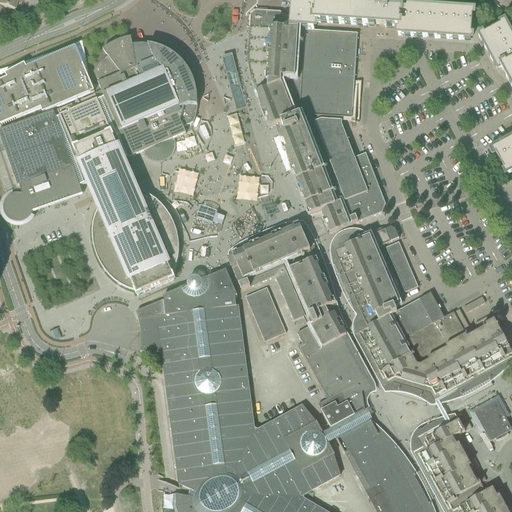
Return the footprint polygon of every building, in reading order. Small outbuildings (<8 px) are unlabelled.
[(19,5),(20,1),(17,0),(0,0),(0,11),(1,12),(2,7),(14,11),(16,4),(19,5)] [(384,0),(315,0),(315,2),(291,1),(291,8),(290,18),(289,27),(289,30),(314,32),(315,24),(374,28),(375,25),(398,27),(398,35),(398,37),(470,42),(470,39),(471,39),(472,13),(389,8),(389,3),(387,3),(384,0)] [(341,126),(342,122),(342,119),(351,120),(357,35),(314,32),(289,30),(289,27),(290,18),(284,18),(280,13),(255,11),(250,16),(248,52),(248,63),(248,65),(250,76),(251,78),(256,94),(270,128),(271,127),(277,125),(281,135),(279,136),(310,217),(322,212),(330,234),(382,214),(382,213),(385,206),(365,155),(354,159),(341,126)] [(511,38),(504,24),(506,22),(504,19),(498,22),(500,26),(481,36),(481,37),(479,38),(496,70),(500,67),(511,89),(511,140),(493,150),(492,148),(488,150),(492,157),(496,155),(506,174),(511,170),(511,38)] [(186,134),(183,128),(193,124),(194,122),(194,120),(195,118),(195,117),(196,115),(196,113),(197,111),(197,109),(197,107),(197,106),(197,104),(197,102),(197,100),(197,98),(197,96),(197,94),(197,92),(196,90),(196,88),(195,87),(195,85),(194,83),(193,81),(193,79),(192,78),(191,76),(190,74),(189,73),(188,71),(187,69),(186,68),(185,66),(183,65),(182,63),(181,62),(179,61),(178,59),(177,58),(175,57),(173,56),(172,55),(170,54),(169,53),(167,52),(165,51),(163,50),(162,50),(160,49),(158,48),(156,48),(155,47),(153,47),(151,47),(149,46),(148,46),(152,56),(145,59),(139,46),(137,46),(136,46),(134,46),(132,47),(132,43),(131,42),(131,39),(130,39),(128,39),(126,40),(124,40),(120,41),(117,43),(115,43),(113,44),(111,45),(109,46),(108,47),(106,48),(104,50),(102,51),(105,54),(107,57),(105,59),(103,61),(102,62),(100,64),(99,65),(98,67),(96,69),(94,71),(93,73),(104,98),(97,101),(95,95),(81,101),(83,107),(74,111),(72,105),(57,111),(58,113),(54,114),(54,113),(0,131),(0,137),(3,146),(0,146),(0,181),(4,192),(6,192),(8,199),(7,200),(7,201),(6,201),(6,202),(5,203),(5,204),(4,205),(4,206),(4,207),(4,208),(4,209),(3,209),(3,210),(3,211),(4,211),(4,212),(4,213),(4,214),(4,215),(5,215),(5,216),(5,217),(6,217),(6,218),(6,219),(7,219),(7,220),(8,220),(8,221),(9,221),(9,222),(10,222),(11,222),(11,223),(12,223),(13,224),(14,224),(15,224),(16,224),(17,224),(18,225),(19,224),(20,224),(21,224),(22,224),(23,224),(24,223),(25,223),(26,222),(27,222),(27,221),(28,221),(28,220),(29,220),(29,219),(30,219),(30,218),(31,218),(31,217),(31,216),(32,216),(32,215),(32,214),(32,213),(52,206),(82,196),(81,191),(79,187),(88,184),(92,192),(95,199),(99,208),(99,209),(98,210),(97,212),(96,214),(96,216),(95,218),(94,220),(94,222),(93,224),(93,226),(93,228),(92,230),(92,232),(92,234),(92,236),(92,238),(92,240),(93,242),(93,244),(93,246),(93,248),(94,250),(94,252),(95,254),(96,256),(96,257),(97,259),(98,261),(99,263),(100,265),(101,266),(102,268),(103,270),(105,271),(106,273),(107,274),(109,276),(110,277),(111,279),(113,280),(115,281),(116,283),(118,284),(119,285),(121,286),(123,287),(125,288),(127,289),(128,289),(130,290),(132,291),(134,291),(137,297),(174,281),(172,275),(173,273),(174,271),(175,270),(175,268),(176,266),(177,264),(177,262),(177,260),(178,258),(178,256),(178,254),(178,252),(179,250),(179,248),(179,246),(178,244),(178,242),(178,240),(178,238),(177,236),(177,234),(176,232),(176,230),(175,228),(174,226),(173,224),(172,222),(172,221),(171,219),(170,217),(168,215),(167,214),(166,212),(165,211),(163,209),(162,208),(161,206),(159,205),(158,204),(156,202),(154,201),(153,200),(151,199),(149,198),(147,197),(146,196),(144,195),(142,194),(140,194),(138,193),(136,192),(136,191),(132,182),(129,176),(123,161),(130,158),(130,159),(143,153),(144,154),(144,155),(145,155),(145,156),(146,157),(147,158),(147,159),(148,159),(149,160),(150,160),(151,161),(152,161),(153,162),(154,162),(155,162),(156,162),(157,162),(158,162),(159,162),(160,162),(161,162),(162,162),(163,162),(163,161),(164,161),(165,161),(166,160),(167,160),(167,159),(168,159),(168,158),(169,158),(170,157),(170,156),(171,156),(171,155),(172,155),(172,154),(172,153),(173,152),(173,151),(173,150),(173,149),(174,148),(174,147),(173,143),(172,140),(186,134)] [(94,93),(86,74),(79,59),(83,57),(78,47),(26,69),(24,65),(5,76),(7,80),(0,82),(0,127),(43,109),(45,114),(56,109),(94,93)] [(233,57),(232,55),(221,58),(222,60),(235,110),(246,107),(233,57)] [(261,205),(266,222),(274,220),(276,219),(269,195),(259,198),(261,205)] [(364,381),(363,379),(341,339),(346,336),(346,337),(347,336),(346,335),(345,336),(340,326),(341,326),(340,324),(339,325),(334,316),(335,315),(334,314),(333,315),(329,308),(334,306),(315,260),(314,260),(300,226),(230,256),(226,257),(227,259),(241,292),(250,288),(250,289),(275,278),(294,323),(309,316),(313,326),(297,335),(302,345),(297,348),(326,401),(318,406),(323,416),(330,430),(365,411),(362,395),(372,390),(366,380),(364,381)] [(359,334),(379,373),(382,371),(412,355),(405,341),(433,325),(444,319),(430,295),(397,313),(394,307),(403,303),(379,248),(399,239),(395,230),(392,228),(388,229),(387,227),(366,236),(366,237),(362,239),(359,234),(353,235),(342,239),(334,244),(333,248),(334,254),(362,320),(363,320),(364,320),(368,328),(367,329),(368,329),(359,334)] [(390,260),(403,255),(398,243),(385,249),(390,260)] [(395,272),(408,266),(403,255),(390,260),(395,272)] [(400,283),(413,277),(408,266),(395,272),(400,283)] [(235,298),(237,297),(226,272),(226,271),(207,279),(207,280),(208,281),(208,283),(209,285),(208,288),(208,290),(207,292),(205,294),(204,296),(203,297),(202,297),(199,298),(197,299),(195,299),(193,299),(190,298),(188,297),(186,296),(185,294),(183,292),(183,291),(182,289),(163,297),(151,302),(151,303),(163,298),(164,301),(136,313),(138,321),(160,318),(182,488),(189,491),(188,494),(187,498),(173,495),(173,508),(174,511),(322,511),(302,500),(302,496),(340,476),(334,456),(328,445),(327,446),(326,446),(324,442),(320,436),(321,435),(321,434),(322,434),(316,423),(316,424),(303,407),(258,432),(253,430),(237,307),(236,307),(235,298)] [(405,294),(418,288),(413,277),(400,283),(405,294)] [(248,306),(270,297),(267,289),(245,299),(248,306)] [(253,318),(275,309),(270,297),(248,306),(253,318)] [(466,314),(485,304),(482,298),(463,308),(466,314)] [(256,325),(278,316),(275,309),(253,318),(256,325)] [(479,332),(472,336),(459,311),(444,319),(433,325),(405,341),(412,355),(382,371),(382,372),(388,381),(393,385),(429,396),(435,396),(439,402),(439,403),(494,374),(495,369),(494,367),(504,362),(502,359),(511,354),(494,321),(490,323),(487,318),(475,324),(479,332)] [(268,327),(280,322),(278,316),(256,325),(259,331),(268,327)] [(274,340),(286,335),(280,322),(268,327),(274,340)] [(264,344),(274,340),(268,327),(259,331),(264,344)] [(51,332),(55,341),(60,339),(57,331),(56,330),(51,332)] [(511,431),(505,419),(496,403),(474,415),(490,443),(495,440),(496,442),(496,443),(497,442),(499,442),(505,439),(508,436),(508,435),(507,436),(506,434),(511,431)] [(457,419),(456,420),(455,418),(415,439),(418,444),(416,451),(416,452),(419,457),(422,462),(423,462),(425,465),(424,466),(427,465),(437,483),(434,484),(445,504),(447,503),(452,511),(460,508),(461,511),(511,511),(511,507),(502,489),(494,493),(491,487),(484,491),(480,484),(486,482),(482,475),(475,479),(471,473),(478,469),(460,435),(462,434),(462,435),(471,430),(468,424),(468,425),(466,422),(463,424),(461,421),(460,420),(459,419),(458,419),(457,419)] [(22,419),(11,422),(13,428),(24,424),(22,419)] [(425,511),(398,461),(378,436),(370,422),(336,441),(344,455),(375,511),(425,511)]
